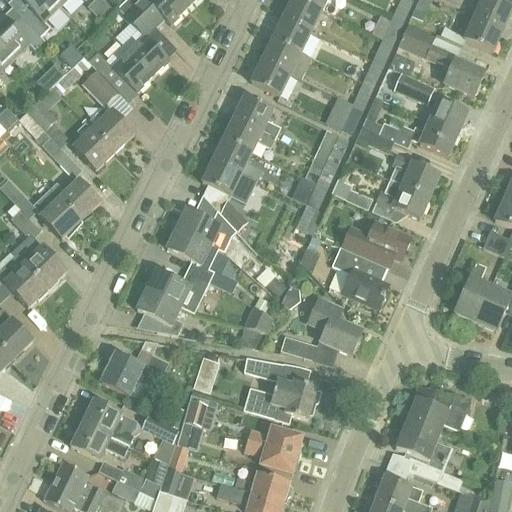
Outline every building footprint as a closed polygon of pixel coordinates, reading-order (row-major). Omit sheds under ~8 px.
[(59,7),(51,0),(19,0),(29,10),(29,14),(22,21),(26,25),(40,39),(49,30),(43,23),(59,7)] [(187,12),(175,0),(124,0),(127,3),(140,16),(149,8),(169,29),(187,12)] [(175,0),(187,12),(199,0),(175,0)] [(292,0),(282,22),(310,36),(311,34),(321,14),(292,0)] [(327,0),(292,0),(321,14),(327,0)] [(401,0),(391,22),(402,27),(412,4),(403,0),(401,0)] [(424,0),(420,0),(412,20),(423,25),(429,11),(432,4),(424,0)] [(483,0),(481,0),(472,21),(502,34),(511,12),(483,0)] [(511,10),(511,0),(483,0),(511,12),(511,10)] [(140,16),(127,3),(117,12),(139,35),(122,50),(152,81),(169,66),(151,47),(161,38),(140,16)] [(40,39),(26,25),(19,32),(15,31),(0,16),(0,49),(12,61),(28,45),(35,52),(44,43),(40,39)] [(502,34),(472,21),(463,43),(492,56),(502,34)] [(282,22),(271,43),(311,63),(311,62),(314,63),(324,42),(311,34),(310,36),(282,22)] [(402,27),(391,22),(381,44),(392,49),(402,27)] [(405,80),(408,81),(417,60),(426,63),(432,48),(436,41),(418,33),(418,32),(418,31),(409,27),(398,51),(388,72),(391,73),(405,80)] [(271,43),(260,65),(289,79),(289,78),(301,83),(311,63),(271,43)] [(392,49),(381,44),(371,66),(382,71),(392,49)] [(432,48),(426,63),(435,67),(442,70),(446,60),(448,55),(432,48)] [(0,72),(12,61),(0,49),(0,85),(2,84),(0,82),(0,72)] [(152,81),(122,50),(106,66),(97,56),(87,65),(95,74),(89,79),(112,102),(117,96),(109,88),(118,79),(136,97),(152,81)] [(435,67),(433,72),(448,79),(444,88),(474,100),(475,98),(477,97),(481,89),(480,87),(484,76),(454,64),(446,60),(442,70),(435,67)] [(82,61),(77,67),(53,90),(61,99),(90,70),(82,61)] [(289,79),(260,65),(250,86),(278,100),(289,79)] [(382,71),(371,66),(361,88),(372,93),(382,71)] [(112,102),(89,79),(81,87),(103,110),(112,102)] [(408,81),(405,80),(398,97),(427,109),(434,92),(408,81)] [(361,88),(351,109),(362,115),(372,93),(361,88)] [(50,91),(37,104),(46,114),(60,101),(50,91)] [(232,122),(274,142),(279,132),(266,126),(272,114),(243,100),(232,122)] [(376,103),(374,101),(361,131),(406,152),(410,144),(419,148),(418,149),(446,162),(457,139),(428,126),(424,136),(414,132),(413,136),(400,130),(400,128),(391,124),(389,130),(383,127),(382,129),(374,125),(383,105),(380,104),(377,102),(376,103)] [(46,114),(37,104),(25,116),(60,153),(69,144),(53,127),(56,124),(46,114)] [(428,126),(457,139),(467,116),(439,104),(428,126)] [(362,115),(351,109),(342,130),(353,135),(362,115)] [(91,133),(114,155),(133,137),(111,114),(91,133)] [(60,153),(25,116),(15,125),(72,184),(82,175),(60,153)] [(274,142),(232,122),(222,143),(250,157),(256,146),(269,152),(274,142)] [(406,152),(361,131),(353,147),(365,153),(366,149),(387,158),(392,147),(406,153),(406,152)] [(114,155),(91,133),(72,152),(94,175),(114,155)] [(326,134),(314,162),(325,167),(336,173),(349,144),(338,139),(326,134)] [(222,143),(211,164),(255,185),(260,173),(246,166),(250,157),(222,143)] [(390,185),(428,202),(438,180),(411,168),(412,166),(396,159),(391,169),(396,171),(390,185)] [(325,167),(314,162),(305,182),(316,187),(315,189),(326,194),(336,173),(325,167)] [(255,185),(211,164),(200,186),(229,200),(234,189),(249,196),(255,185)] [(7,184),(0,191),(0,193),(19,213),(28,222),(36,214),(7,184)] [(49,192),(80,224),(98,205),(78,184),(64,196),(54,187),(49,192)] [(338,184),(331,198),(367,214),(372,203),(350,193),(351,190),(345,187),(338,184)] [(428,202),(390,185),(384,197),(379,195),(374,206),(392,214),(393,211),(419,223),(428,202)] [(315,189),(306,209),(317,214),(326,194),(315,189)] [(80,224),(49,192),(39,202),(42,205),(38,208),(45,215),(39,221),(60,243),(80,224)] [(511,206),(504,203),(494,224),(511,231),(511,206)] [(227,204),(220,218),(237,235),(247,225),(227,204)] [(317,214),(306,209),(296,231),(307,236),(317,214)] [(28,222),(19,213),(9,223),(30,244),(40,235),(28,222)] [(175,225),(172,232),(209,250),(214,239),(226,249),(228,250),(238,239),(236,236),(219,219),(216,215),(210,226),(185,214),(180,223),(175,225)] [(342,252),(368,264),(371,265),(376,255),(400,266),(411,242),(375,226),(366,244),(349,236),(342,252)] [(170,243),(165,253),(190,265),(185,276),(208,287),(213,276),(208,273),(217,254),(209,250),(172,232),(169,237),(170,243)] [(510,244),(490,235),(482,252),(503,261),(510,244)] [(246,239),(235,250),(245,261),(256,249),(246,239)] [(22,247),(12,257),(14,260),(15,260),(46,291),(47,293),(66,275),(42,249),(33,258),(22,247)] [(368,264),(342,252),(340,251),(331,271),(349,279),(340,298),(377,314),(388,290),(362,278),(368,264)] [(7,273),(0,279),(6,285),(4,287),(28,312),(37,303),(38,305),(47,296),(47,293),(46,291),(15,260),(14,260),(4,270),(7,273)] [(475,326),(490,290),(479,286),(486,271),(476,267),(454,317),(475,326)] [(145,286),(142,292),(179,310),(193,317),(202,298),(203,298),(208,287),(185,276),(180,286),(155,274),(150,284),(145,286)] [(511,300),(490,290),(475,326),(495,335),(511,300)] [(141,304),(136,314),(161,326),(156,336),(176,340),(183,327),(174,322),(179,310),(142,292),(139,298),(141,304)] [(350,360),(361,336),(336,325),(341,314),(317,304),(312,316),(316,318),(312,329),(325,335),(320,346),(350,360)] [(0,348),(13,362),(31,345),(12,324),(13,323),(2,311),(0,312),(0,348)] [(251,334),(251,349),(264,349),(264,334),(251,334)] [(318,350),(285,340),(281,355),(313,365),(318,350)] [(0,374),(13,362),(0,348),(0,374)] [(161,381),(168,367),(142,354),(136,366),(115,356),(101,386),(127,399),(141,372),(161,381)] [(199,392),(217,397),(226,365),(209,360),(199,392)] [(279,383),(281,369),(246,362),(243,376),(279,383)] [(249,393),(243,414),(256,418),(272,423),(272,424),(287,428),(290,418),(306,423),(312,406),(317,408),(320,396),(315,394),(316,392),(293,385),(292,388),(276,384),(272,399),(263,397),(249,393)] [(415,402),(407,423),(439,436),(442,429),(457,435),(464,418),(466,419),(469,405),(438,397),(433,409),(415,402)] [(183,426),(201,431),(208,407),(190,402),(183,426)] [(81,428),(128,450),(134,438),(116,430),(121,418),(92,404),(81,428)] [(178,435),(170,431),(149,420),(142,432),(164,443),(165,442),(172,446),(178,435)] [(439,436),(407,423),(395,452),(413,460),(406,476),(436,488),(455,495),(459,496),(463,486),(440,477),(450,453),(435,446),(439,436)] [(128,450),(81,428),(70,451),(99,465),(105,453),(123,461),(128,450)] [(246,444),(296,458),(302,440),(270,431),(267,439),(249,434),(246,444)] [(296,458),(246,444),(243,455),(261,460),(258,469),(290,478),(296,458)] [(176,449),(168,473),(180,477),(180,478),(188,454),(176,449)] [(156,504),(159,495),(160,490),(168,469),(160,465),(153,487),(145,483),(123,472),(122,474),(103,465),(98,475),(117,485),(117,484),(142,496),(142,497),(156,504)] [(63,467),(54,486),(100,508),(108,511),(109,511),(115,501),(105,497),(105,496),(86,486),(89,479),(63,467)] [(180,477),(168,473),(167,472),(159,494),(173,498),(180,478),(180,477)] [(236,481),(233,491),(282,506),(288,487),(256,478),(253,486),(236,481)] [(375,503),(398,511),(430,511),(405,503),(410,491),(383,481),(375,503)] [(507,511),(511,486),(495,482),(490,507),(488,511),(507,511)] [(117,484),(117,485),(111,496),(133,507),(133,506),(136,507),(135,510),(139,511),(150,511),(154,504),(141,498),(142,497),(142,496),(117,484)] [(108,511),(100,508),(54,486),(45,505),(59,511),(73,511),(74,510),(77,511),(108,511)] [(280,511),(282,506),(233,491),(233,492),(219,487),(215,500),(247,510),(245,511),(280,511)] [(159,495),(156,504),(152,511),(182,511),(185,504),(159,495)] [(487,511),(489,506),(471,500),(466,511),(487,511)] [(398,511),(375,503),(371,511),(398,511)]
